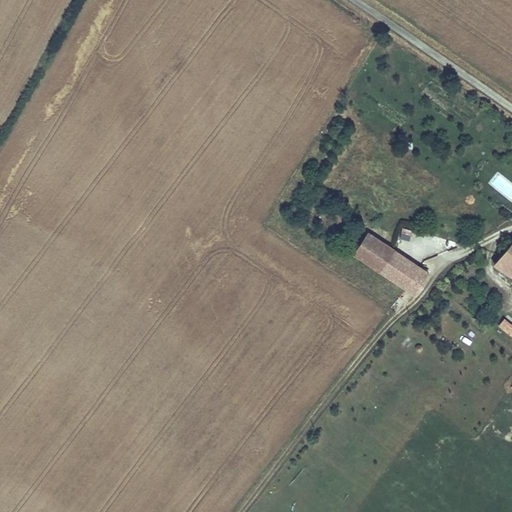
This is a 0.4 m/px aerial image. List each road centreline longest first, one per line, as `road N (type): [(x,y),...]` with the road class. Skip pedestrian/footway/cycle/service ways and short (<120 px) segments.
road 1 (track): [(441,264),(357,357),(241,511)]
road 2 (unclassified): [(352,0),(511,109)]
